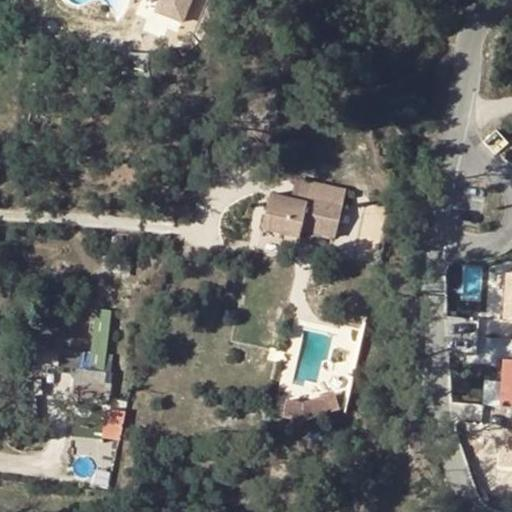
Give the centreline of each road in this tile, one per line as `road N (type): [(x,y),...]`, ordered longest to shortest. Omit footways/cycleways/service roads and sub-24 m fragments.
road 1 (residential): [(472,511),(445,442),(437,387),(439,236)]
road 2 (residential): [(449,158),(476,24),(492,0)]
